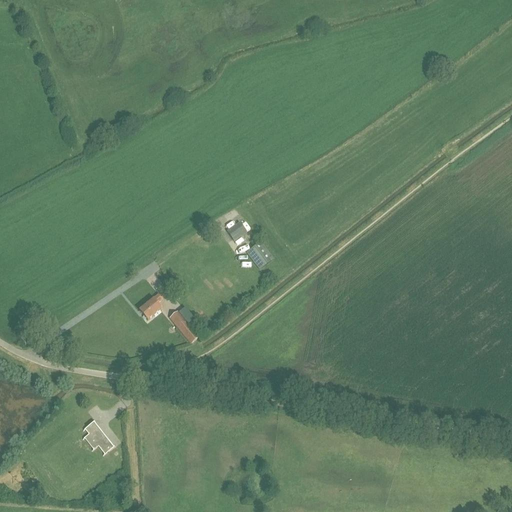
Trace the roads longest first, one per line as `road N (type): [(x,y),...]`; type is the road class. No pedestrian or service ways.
road 1 (track): [(511,437),(132,379)]
road 2 (unclassified): [(132,379),(57,368),(0,342)]
